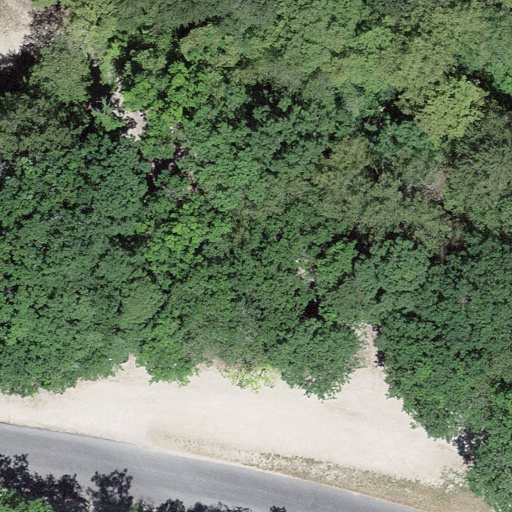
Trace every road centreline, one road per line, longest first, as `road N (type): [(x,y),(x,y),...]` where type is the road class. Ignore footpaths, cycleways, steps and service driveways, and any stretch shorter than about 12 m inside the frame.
road 1 (track): [(29,0),(315,279),(354,326),(378,416)]
road 2 (track): [(0,378),(87,371),(284,395),(423,432),(511,487)]
road 3 (tertiary): [(296,511),(0,453)]
